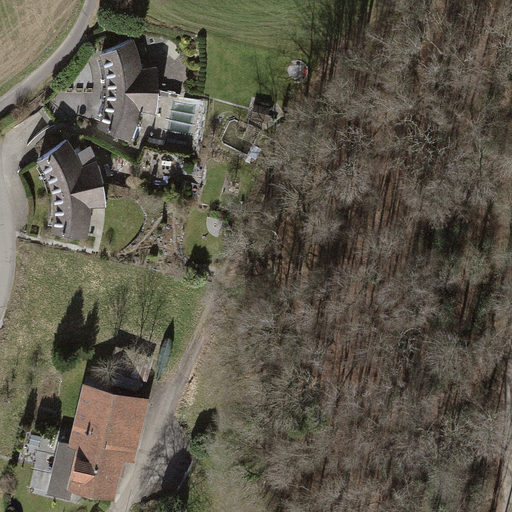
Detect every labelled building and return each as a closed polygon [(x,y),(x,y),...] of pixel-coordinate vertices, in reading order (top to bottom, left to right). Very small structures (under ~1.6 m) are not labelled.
[(109,80),(109,87),(158,89),(158,67),(140,69),(139,61),(137,55),(135,49),(133,43),(132,39),(102,52),(104,56),(106,61),(107,66),(108,73),(109,80)] [(103,117),(100,123),(129,137),(131,133),(134,127),(136,122),(137,115),(139,107),(155,110),(158,89),(109,87),(109,95),(107,102),(105,110),(103,117)] [(269,107),(256,103),(252,116),(265,120),(269,107)] [(53,185),(55,191),(103,182),(98,164),(90,146),(76,154),(71,146),(66,140),(40,158),(43,162),(45,166),(48,171),(50,177),(53,185)] [(55,221),(54,228),(86,235),(87,229),(88,221),(88,213),(89,203),(105,203),(104,192),(103,182),(55,191),(56,199),(56,205),(57,211),(55,221)] [(134,398),(94,388),(81,445),(61,441),(49,489),(69,494),(72,482),(112,491),(134,398)]
